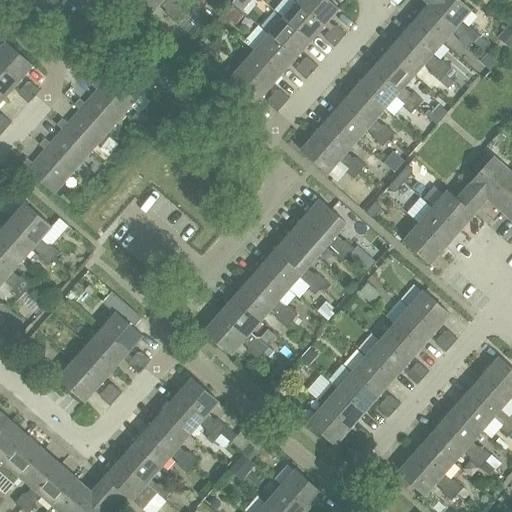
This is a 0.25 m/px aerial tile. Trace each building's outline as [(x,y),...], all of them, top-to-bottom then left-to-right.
[(163,0),(130,0),(149,16),(159,4),(166,10),(166,13),(175,22),(181,15),(163,0)] [(163,0),(181,15),(187,8),(178,0),(174,0),(173,0),(163,0)] [(227,0),(218,0),(212,7),(220,14),(230,2),(227,0)] [(329,0),(299,0),(298,1),(325,25),(339,8),(329,0)] [(457,26),(475,41),(480,35),(471,27),(467,27),(461,22),(471,9),(460,0),(424,0),(429,4),(430,3),(457,26)] [(310,41),(325,25),(298,1),(284,18),(310,41)] [(443,42),(453,31),(459,36),(459,41),(468,49),(475,41),(457,26),(430,3),(429,4),(416,19),(443,42)] [(284,18),(269,34),(296,58),(310,41),(284,18)] [(416,19),(401,36),(428,59),(446,74),(452,68),(442,60),(438,60),(432,54),(443,42),(416,19)] [(333,25),(329,30),(340,40),(346,33),(337,25),(333,25)] [(340,40),(329,30),(325,34),(325,38),(335,46),(340,40)] [(296,58),(269,34),(255,51),(281,74),(296,58)] [(454,81),(446,74),(428,59),(401,36),(387,52),(414,75),(424,64),(430,69),(431,73),(440,81),(448,88),(454,81)] [(0,49),(0,64),(19,82),(33,65),(7,42),(0,49)] [(255,51),(240,67),(267,91),(281,74),(255,51)] [(399,92),(417,107),(423,100),(414,92),(410,92),(404,87),(414,75),(387,52),(373,68),(399,92)] [(312,72),(318,65),(309,57),(304,58),(300,62),(312,72)] [(312,72),(300,62),(297,66),(297,71),(306,79),(312,72)] [(0,64),(0,94),(4,98),(19,82),(0,64)] [(253,107),(267,91),(240,67),(226,84),(253,107)] [(373,68),(358,85),(385,108),(396,96),(402,101),(402,106),(411,114),(417,107),(399,92),(373,68)] [(92,85),(98,90),(124,113),(142,93),(116,69),(103,84),(97,79),(92,85)] [(23,86),(34,97),(40,90),(31,82),(27,82),(23,86)] [(370,125),(388,140),(394,133),(385,125),(381,125),(375,119),(385,108),(358,85),(344,101),(370,125)] [(19,95),(29,103),(34,97),(23,86),(19,91),(19,95)] [(107,133),(124,113),(98,90),(85,104),(80,99),(75,105),(80,110),(107,133)] [(284,105),(290,98),(280,90),(276,90),(272,95),(284,105)] [(284,105),(272,95),(268,99),(268,103),(278,111),(284,105)] [(344,101),(329,118),(356,141),(367,129),(373,134),(374,138),(383,146),(388,140),(370,125),(344,101)] [(170,131),(184,114),(173,105),(159,121),(170,131)] [(90,153),(107,133),(80,110),(68,124),(62,119),(57,125),(63,130),(90,153)] [(0,123),(6,129),(12,122),(3,114),(0,114),(0,123)] [(329,118),(315,134),(342,157),(359,173),(366,165),(357,157),(353,157),(346,152),(356,141),(329,118)] [(72,173),(90,153),(63,130),(51,143),(45,139),(40,144),(45,150),(72,173)] [(500,131),(490,142),(495,146),(499,146),(507,136),(500,131)] [(354,179),(359,173),(342,157),(315,134),(301,150),(328,173),(339,161),(345,166),(345,170),(354,179)] [(27,170),(54,194),(72,173),(45,150),(33,163),(27,158),(21,165),(27,170)] [(487,197),(511,170),(494,156),(470,182),(464,190),(482,206),(488,198),(487,197)] [(398,176),(405,182),(413,173),(412,169),(408,165),(398,176)] [(487,197),(488,198),(504,212),(511,202),(511,171),(511,170),(487,197)] [(405,182),(398,176),(388,187),(393,191),(397,191),(405,182)] [(480,208),(482,206),(464,190),(462,192),(457,198),(448,190),(434,206),(460,230),(475,214),(480,208)] [(320,199),(306,216),(324,233),(332,239),(349,255),(355,249),(346,241),(342,241),(336,236),(347,223),(339,216),(320,199)] [(376,201),(366,212),(373,218),(381,209),(381,205),(376,201)] [(25,203),(11,219),(38,243),(55,259),(61,252),(52,244),(47,245),(41,239),(52,227),(25,203)] [(434,206),(419,223),(446,247),(460,230),(434,206)] [(306,216),(291,232),(310,249),(318,256),(328,244),(334,250),(334,254),(343,262),(349,255),(332,239),(324,233),(306,216)] [(38,243),(11,219),(0,231),(0,238),(23,259),(33,248),(39,253),(40,258),(49,266),(55,259),(38,243)] [(446,247),(419,223),(404,240),(431,264),(446,247)] [(303,272),(321,288),(327,281),(318,273),(313,273),(307,268),(318,256),(310,249),(291,232),(277,249),(296,266),(303,272)] [(0,238),(0,268),(9,276),(26,291),(32,285),(23,277),(19,277),(13,272),(23,259),(0,238)] [(300,277),(306,282),(306,287),(315,295),(321,288),(303,272),(296,266),(277,249),(262,265),(289,289),(300,277)] [(275,305),(292,321),(298,314),(289,306),(285,306),(279,301),(289,289),(262,265),(248,282),(275,305)] [(9,276),(0,268),(0,286),(5,281),(11,286),(11,291),(20,298),(26,291),(9,276)] [(248,282),(233,298),(260,322),(271,309),(277,315),(277,319),(286,327),(292,321),(275,305),(248,282)] [(368,283),(359,293),(372,304),(380,294),(368,283)] [(424,291),(409,307),(436,330),(451,314),(424,291)] [(233,298),(219,315),(246,338),(263,354),(270,346),(261,338),(256,338),(250,333),(260,322),(233,298)] [(436,330),(409,307),(395,323),(422,347),(436,330)] [(117,312),(102,328),(129,352),(143,335),(117,312)] [(246,338),(219,315),(205,331),(232,355),(243,342),(249,347),(249,352),(258,360),(263,354),(246,338)] [(395,323),(381,340),(407,363),(422,347),(395,323)] [(102,328),(88,345),(115,368),(129,352),(102,328)] [(452,345),(458,338),(449,331),(444,331),(440,335),(452,345)] [(452,345),(440,335),(436,340),(437,344),(446,352),(452,345)] [(407,363),(381,340),(366,356),(393,380),(407,363)] [(100,385),(115,368),(88,345),(73,361),(100,385)] [(145,367),(151,360),(142,352),(137,352),(133,357),(145,367)] [(366,356),(352,373),(378,396),(393,380),(366,356)] [(145,367),(133,357),(130,361),(130,365),(139,373),(145,367)] [(511,367),(499,357),(485,373),(511,397),(511,396),(511,367)] [(100,385),(73,361),(58,378),(85,402),(100,385)] [(412,368),(423,378),(429,371),(420,363),(416,363),(412,368)] [(423,378),(412,368),(408,372),(408,377),(417,384),(423,378)] [(378,396),(352,373),(337,389),(364,413),(378,396)] [(511,397),(485,373),(470,390),(497,413),(511,426),(511,414),(506,414),(501,409),(511,397)] [(192,378),(178,394),(205,418),(222,433),(227,427),(218,419),(214,419),(208,414),(219,401),(192,378)] [(316,400),(323,406),(350,429),(364,413),(337,389),(330,383),(316,400)] [(117,399),(122,392),(113,385),(109,385),(105,389),(117,399)] [(117,399),(105,389),(101,394),(102,398),(111,406),(117,399)] [(470,390),(456,406),(483,430),(493,418),(499,423),(499,427),(508,435),(511,431),(511,426),(497,413),(470,390)] [(205,418),(178,394),(163,411),(190,434),(200,423),(206,428),(206,432),(216,440),(222,433),(205,418)] [(383,400),(395,410),(401,403),(392,396),(387,396),(383,400)] [(395,410),(383,400),(379,405),(380,409),(389,417),(395,410)] [(350,429),(323,406),(308,422),(335,446),(350,429)] [(472,442),(483,430),(456,406),(442,422),(468,446),(486,461),(492,454),(483,446),(478,447),(472,442)] [(0,434),(11,421),(0,411),(0,434)] [(163,411),(149,427),(176,450),(193,466),(199,459),(190,451),(185,451),(180,446),(190,434),(163,411)] [(0,458),(4,462),(11,454),(28,436),(11,421),(0,434),(0,458)] [(454,462),(465,450),(470,455),(471,459),(480,468),(486,461),(468,446),(442,422),(427,439),(454,462)] [(176,450),(149,427),(135,443),(161,467),(172,455),(178,460),(178,465),(187,473),(193,466),(176,450)] [(366,443),(372,436),(363,428),(359,428),(355,433),(366,443)] [(366,443),(355,433),(351,437),(351,441),(360,449),(366,443)] [(44,450),(28,436),(11,454),(4,462),(5,463),(0,468),(0,472),(14,484),(21,476),(21,477),(44,450)] [(427,439),(413,455),(440,479),(457,494),(463,487),(454,479),(450,479),(444,474),(454,462),(427,439)] [(161,467),(135,443),(120,460),(147,483),(158,493),(164,499),(170,492),(161,484),(157,484),(151,479),(161,467)] [(21,477),(37,491),(61,464),(44,450),(21,477)] [(425,495),(436,483),(442,488),(442,492),(452,500),(457,494),(440,479),(413,455),(398,472),(425,495)] [(239,461),(251,472),(255,466),(243,456),(239,461)] [(106,477),(107,478),(105,481),(100,486),(117,500),(121,495),(123,492),(132,500),(143,509),(158,493),(147,483),(120,460),(106,477)] [(54,505),(77,479),(61,464),(37,491),(54,505)] [(282,485),(308,509),(323,492),(296,469),(282,485)] [(77,511),(94,493),(77,479),(54,505),(61,511),(77,511)] [(279,511),(305,511),(308,509),(282,485),(267,502),(279,511)] [(100,486),(94,493),(77,511),(105,511),(110,507),(117,500),(100,486)] [(22,508),(32,497),(27,493),(23,493),(15,502),(22,508)] [(32,497),(22,508),(26,511),(30,511),(37,505),(36,501),(32,497)] [(279,511),(267,502),(258,511),(279,511)]
